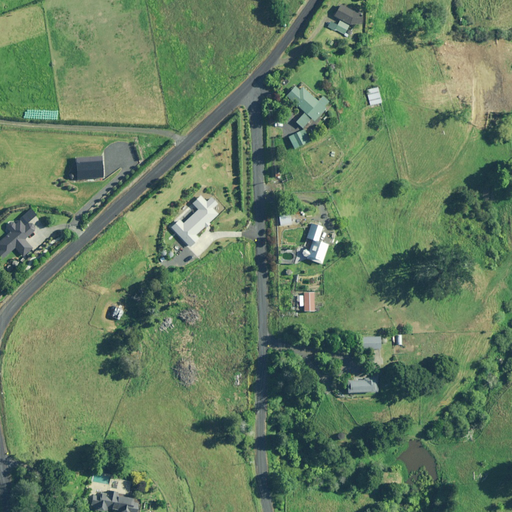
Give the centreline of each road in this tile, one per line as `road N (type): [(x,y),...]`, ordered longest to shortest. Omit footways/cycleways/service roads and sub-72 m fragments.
road 1 (unclassified): [(271,511),(259,436),(256,110),(244,88)]
road 2 (unclassified): [(0,328),(28,289),(244,88)]
